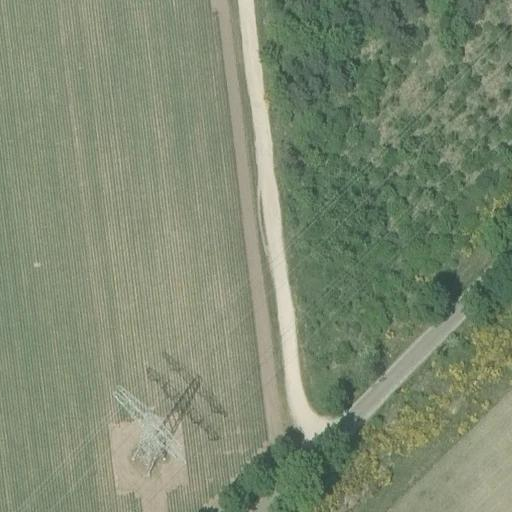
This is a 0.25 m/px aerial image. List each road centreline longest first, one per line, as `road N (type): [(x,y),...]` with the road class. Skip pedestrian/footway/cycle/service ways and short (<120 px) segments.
road 1 (track): [(317,453),(250,0)]
road 2 (unclassified): [(258,511),(511,258)]
